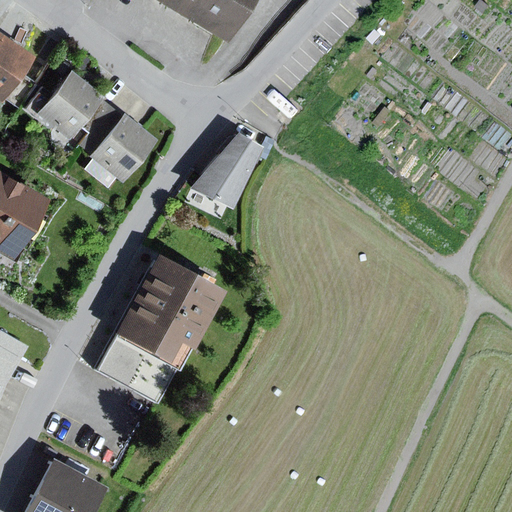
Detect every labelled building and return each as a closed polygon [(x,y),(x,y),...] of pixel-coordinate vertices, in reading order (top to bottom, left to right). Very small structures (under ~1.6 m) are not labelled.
[(231,0),(160,0),(213,31),(231,0)] [(0,78),(20,50),(0,36),(0,78)] [(95,96),(61,68),(27,110),(60,137),(73,122),(95,96)] [(114,112),(95,96),(73,122),(84,131),(71,145),(79,153),(114,112)] [(114,112),(79,153),(112,180),(147,140),(114,112)] [(261,146),(238,134),(190,189),(233,209),(261,146)] [(32,196),(0,177),(0,251),(32,196)] [(218,290),(157,257),(95,373),(156,406),(218,290)] [(0,384),(0,383),(23,345),(0,331),(0,384)] [(94,511),(107,489),(52,460),(24,511),(94,511)]
